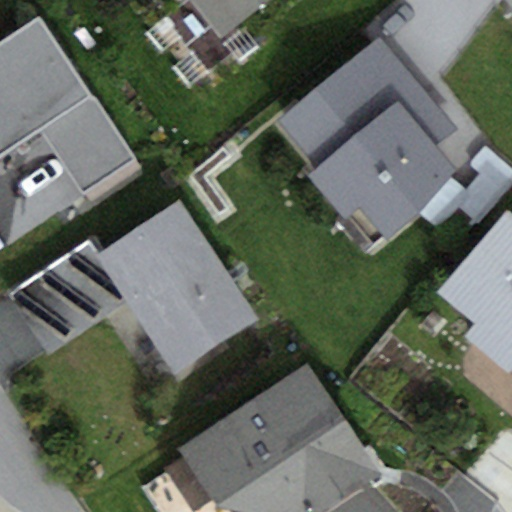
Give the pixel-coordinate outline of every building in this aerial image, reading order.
[(191,0),(219,36),(265,0),(191,0)] [(36,14),(0,38),(0,155),(40,128),(83,192),(134,157),(36,14)] [(275,118),(315,166),(306,173),(339,214),(335,217),(365,253),(419,209),(456,166),(437,143),(457,127),(381,33),(275,118)] [(256,318),(180,199),(94,254),(170,372),(256,318)] [(511,211),(507,207),(437,291),(474,321),(463,334),(508,371),(511,366),(511,211)] [(179,447),(217,504),(247,511),(323,511),(381,474),(306,363),(179,447)]
